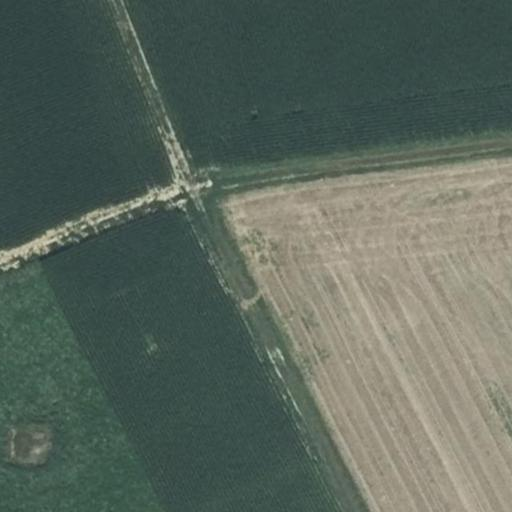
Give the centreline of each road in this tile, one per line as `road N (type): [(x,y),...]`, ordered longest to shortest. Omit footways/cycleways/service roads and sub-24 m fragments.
road 1 (track): [(360,511),(197,187),(511,149)]
road 2 (track): [(0,259),(116,208),(197,187)]
road 3 (track): [(126,0),(197,187)]
